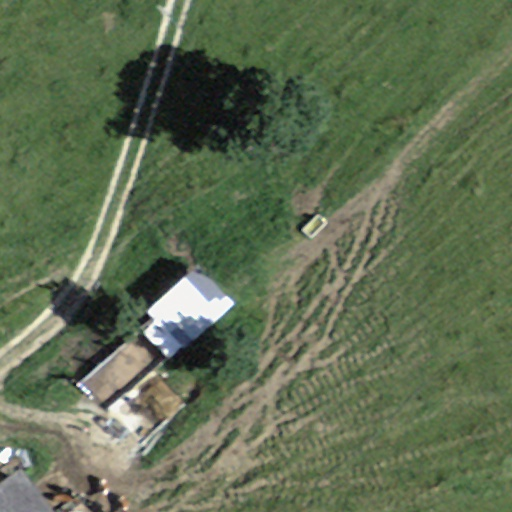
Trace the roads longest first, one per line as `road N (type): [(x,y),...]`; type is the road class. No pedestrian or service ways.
road 1 (track): [(110,467),(229,420),(435,130),(511,42)]
road 2 (track): [(176,0),(139,147),(86,286),(11,368)]
road 3 (track): [(111,511),(110,467),(28,421)]
